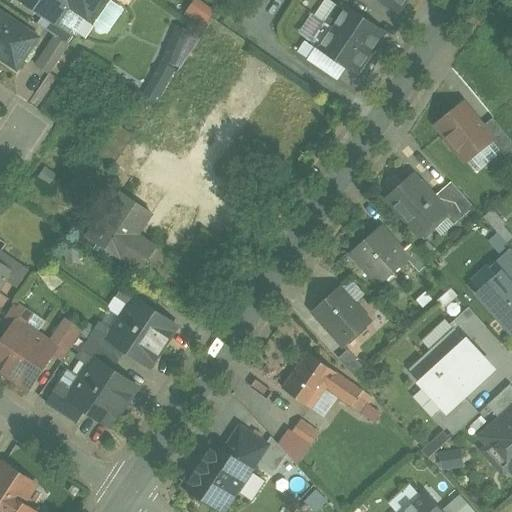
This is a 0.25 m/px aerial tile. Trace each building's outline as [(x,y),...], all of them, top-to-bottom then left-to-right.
[(25,0),(57,21),(71,0),(76,0),(92,10),(98,0),(25,0)] [(198,0),(194,0),(184,17),(205,31),(217,12),(198,0)] [(407,0),(382,0),(400,12),(407,0)] [(385,33),(345,6),(344,8),(339,9),(329,24),(372,53),(385,33)] [(39,38),(0,10),(0,55),(19,68),(39,38)] [(372,53),(329,24),(318,39),(320,44),(319,46),(358,73),(372,53)] [(161,61),(145,93),(159,103),(177,70),(174,69),(191,31),(176,27),(161,61)] [(71,45),(58,36),(38,66),(51,75),(71,45)] [(465,104),(439,126),(447,136),(447,142),(453,150),(459,150),(468,161),(493,140),(494,139),(484,127),(465,104)] [(511,139),(495,118),(484,127),(494,139),(493,140),(506,156),(511,150),(511,139)] [(111,123),(95,152),(114,163),(130,134),(111,123)] [(434,197),(414,175),(388,198),(422,236),(445,215),(451,210),(442,199),(437,194),(434,197)] [(475,207),(456,186),(442,199),(451,210),(445,215),(454,226),(475,207)] [(152,213),(124,194),(102,228),(108,232),(100,244),(139,270),(155,246),(138,234),(152,213)] [(382,228),(353,254),(382,285),(409,260),(410,260),(404,253),(382,228)] [(431,264),(414,244),(404,253),(410,260),(409,260),(421,273),(431,264)] [(31,270),(1,249),(0,251),(0,262),(12,271),(11,272),(24,280),(31,270)] [(511,250),(492,268),(499,276),(503,273),(511,283),(511,250)] [(0,262),(0,288),(11,272),(12,271),(0,262)] [(499,276),(479,294),(511,331),(511,283),(503,273),(499,276)] [(161,300),(131,280),(124,291),(136,299),(137,298),(154,310),(161,300)] [(313,311),(344,346),(371,322),(340,287),(313,311)] [(154,310),(137,298),(136,299),(123,318),(165,347),(179,327),(154,310)] [(18,301),(0,327),(0,332),(7,338),(19,321),(20,321),(28,309),(18,301)] [(471,307),(452,325),(455,329),(457,328),(471,343),(488,327),(471,307)] [(165,347),(123,318),(110,337),(110,338),(127,350),(152,367),(165,347)] [(20,321),(19,321),(7,338),(0,348),(0,369),(11,376),(39,334),(20,321)] [(74,323),(58,347),(59,347),(54,354),(64,361),(82,334),(74,323)] [(455,329),(411,370),(445,407),(449,411),(465,396),(494,369),(471,343),(457,328),(455,329)] [(110,337),(98,329),(91,340),(121,360),(127,350),(110,338),(110,337)] [(39,334),(11,376),(30,390),(54,354),(59,347),(58,347),(39,334)] [(121,360),(91,340),(83,351),(96,359),(96,358),(114,370),(121,360)] [(347,350),(338,358),(354,376),(363,368),(347,350)] [(335,371),(308,352),(283,388),(310,408),(325,386),(351,404),(363,389),(336,370),(335,371)] [(114,370),(96,358),(96,359),(83,378),(125,406),(139,386),(114,370)] [(125,406),(83,378),(70,397),(70,398),(87,410),(112,426),(125,406)] [(489,405),(502,418),(511,407),(511,383),(489,405)] [(70,397),(58,389),(49,402),(79,422),(87,410),(70,398),(70,397)] [(372,396),(363,389),(351,404),(360,411),(372,396)] [(465,396),(449,411),(445,407),(437,415),(456,436),(481,413),(465,396)] [(511,407),(502,418),(481,436),(511,470),(511,407)] [(318,432),(301,420),(293,432),(309,444),(318,432)] [(269,443),(245,427),(227,453),(246,466),(245,468),(250,471),(269,443)] [(215,445),(188,486),(224,510),(250,471),(245,468),(246,466),(227,453),(215,445)] [(37,484),(6,463),(0,471),(0,505),(3,507),(0,510),(0,511),(37,511),(24,503),(37,484)] [(403,511),(444,511),(443,510),(426,492),(403,511)] [(476,511),(460,494),(443,510),(444,511),(476,511)]
